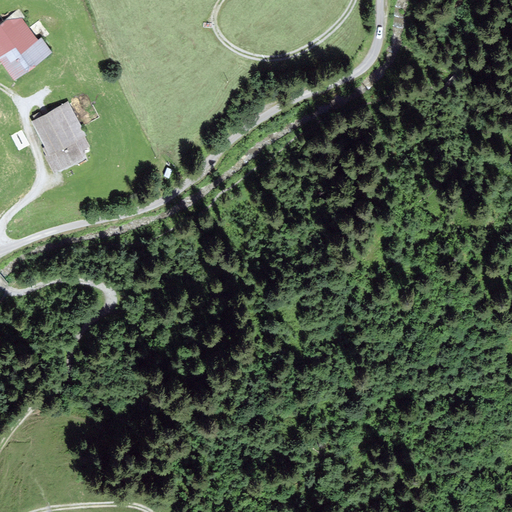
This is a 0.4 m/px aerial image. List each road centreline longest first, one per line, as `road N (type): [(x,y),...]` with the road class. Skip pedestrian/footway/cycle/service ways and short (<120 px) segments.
road 1 (track): [(0,307),(33,271),(234,239),(340,166),(398,163),(435,115),(435,61),(462,18),(511,22)]
road 2 (unclassified): [(380,0),(378,46),(364,66),(252,123),(167,198),(0,250)]
road 3 (track): [(0,281),(13,295),(64,281),(101,285),(116,297),(111,314),(87,328),(71,376),(0,451)]
road 4 (track): [(353,0),(335,29),(266,62),(236,55),(220,39),(213,22),(221,0)]
road 5 (track): [(0,224),(44,185),(23,103),(0,84)]
